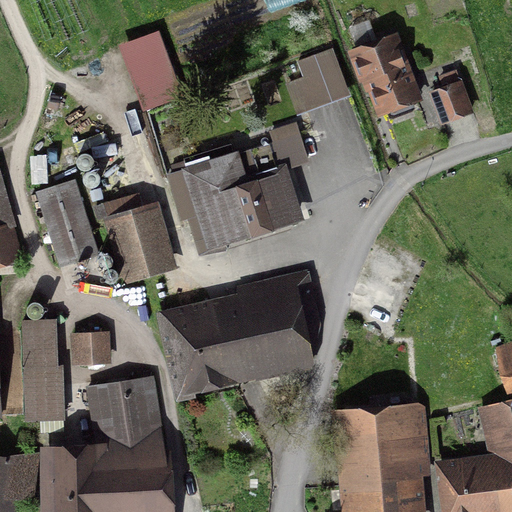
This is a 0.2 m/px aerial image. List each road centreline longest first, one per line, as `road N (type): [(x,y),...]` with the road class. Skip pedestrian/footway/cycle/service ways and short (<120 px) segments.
road 1 (residential): [(183,511),(162,378),(149,347),(114,312),(66,296),(32,239),(18,164),(36,79),(7,0)]
road 2 (residential): [(287,511),(342,290),(371,222),(408,177),(511,139)]
